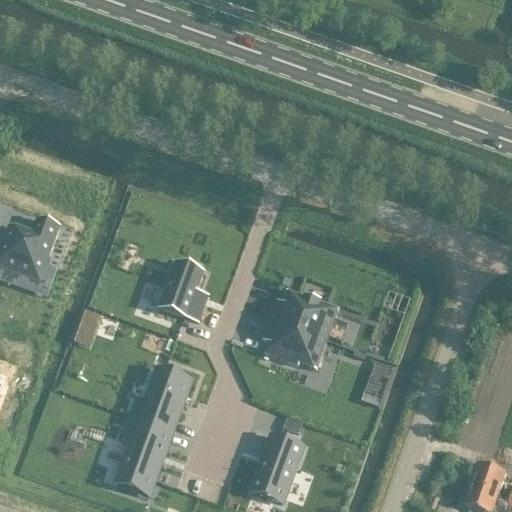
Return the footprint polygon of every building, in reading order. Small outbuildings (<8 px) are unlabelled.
[(5,192),(2,220),(33,223),(36,196),(5,192)] [(58,227),(35,219),(30,234),(7,226),(0,246),(0,267),(38,281),(58,227)] [(180,265),(174,262),(158,308),(197,322),(204,303),(193,299),(196,291),(202,273),(196,271),(196,265),(184,261),(180,265)] [(304,298),(286,291),(285,292),(286,292),(282,302),(279,311),(273,309),(269,320),(325,341),(326,337),(333,320),(336,311),(337,310),(319,303),(317,302),(317,303),(305,298),(304,297),(304,298)] [(325,341),(269,320),(265,331),(271,334),(267,343),(263,354),(297,366),(298,364),(315,370),(325,341)] [(118,349),(128,351),(132,331),(122,329),(118,349)] [(376,364),(362,401),(377,407),(391,369),(376,364)] [(135,399),(129,416),(158,427),(171,431),(176,417),(189,380),(156,369),(144,402),(135,399)] [(129,416),(122,434),(131,437),(114,484),(147,496),(165,446),(171,431),(158,427),(129,416)] [(280,503),(301,447),(270,436),(250,492),(280,503)] [(462,506),(480,511),(511,511),(511,487),(510,487),(511,481),(511,475),(477,463),(462,506)]
